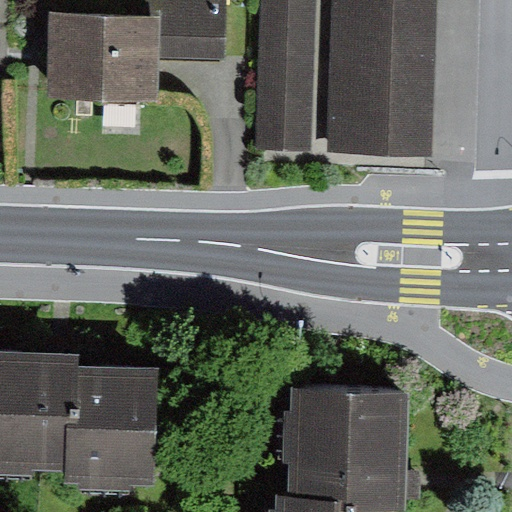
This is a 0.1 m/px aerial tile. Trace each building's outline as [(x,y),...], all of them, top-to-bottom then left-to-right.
[(150,0),(150,24),(50,18),(45,99),(152,106),(156,51),(231,56),(234,2),(209,0),(150,0)] [(307,0),(253,0),(250,149),(304,151),(307,0)] [(427,0),(327,0),(322,158),(422,162),(427,0)] [(56,331),(0,330),(0,446),(64,447),(64,457),(152,458),(154,349),(78,348),(79,332),(56,331)] [(409,370),(291,366),(287,476),(278,475),(276,511),(391,511),(392,486),(405,487),(405,478),(409,370)]
